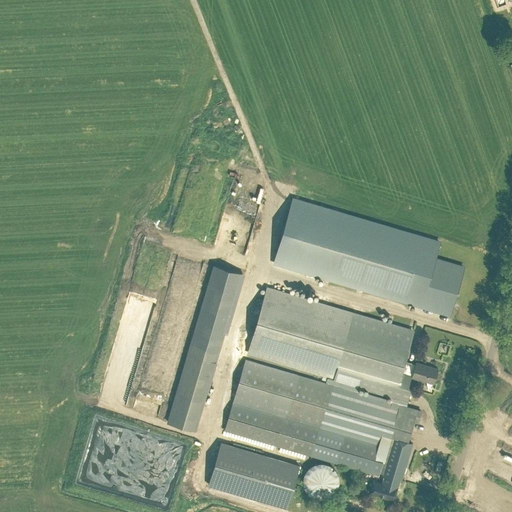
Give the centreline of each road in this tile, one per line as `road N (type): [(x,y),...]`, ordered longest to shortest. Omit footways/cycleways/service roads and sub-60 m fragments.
road 1 (track): [(256,272),(275,201),(192,0)]
road 2 (tertiary): [(445,511),(511,282)]
